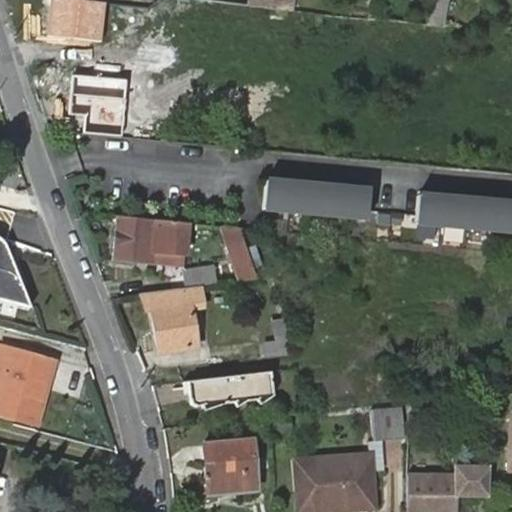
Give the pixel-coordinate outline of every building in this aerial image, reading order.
[(61,0),(49,0),(46,36),(99,43),(103,5),(61,0)] [(291,11),(292,0),(247,0),(247,6),(291,11)] [(389,152),(447,158),(457,50),(399,44),(389,152)] [(72,79),(69,114),(87,115),(86,133),(121,136),(125,82),(72,79)] [(368,220),(370,191),(361,190),(362,185),(328,183),(327,188),(310,186),(310,181),(276,179),(276,184),(267,183),(264,211),(368,220)] [(511,231),(511,198),(479,195),(479,200),(462,199),(462,194),(428,191),(428,196),(419,196),(416,223),(511,231)] [(193,234),(195,227),(154,223),(115,220),(110,263),(149,268),(151,255),(182,258),(185,235),(193,234)] [(242,231),(219,229),(238,286),(257,285),(242,231)] [(0,297),(31,306),(7,245),(1,240),(0,239),(0,297)] [(209,270),(177,274),(179,289),(211,286),(209,270)] [(148,300),(156,356),(195,351),(189,307),(214,304),(212,293),(148,300)] [(293,358),(282,322),(270,324),(272,344),(263,345),(265,361),(293,358)] [(0,348),(0,359),(10,362),(1,397),(0,397),(0,416),(35,425),(51,363),(0,348)] [(10,362),(0,359),(0,397),(1,397),(10,362)] [(270,397),(266,374),(219,381),(181,385),(183,393),(187,392),(190,403),(195,412),(198,409),(201,415),(223,407),(229,407),(234,412),(245,404),(254,403),(259,406),(270,397)] [(374,445),(406,443),(404,410),(372,413),(374,445)] [(200,448),(205,492),(233,489),(234,495),(254,493),(249,443),(200,448)] [(332,511),(333,507),(369,504),(365,460),(291,465),(294,495),(310,494),(310,511),(332,511)] [(454,466),(454,479),(453,498),(487,499),(488,468),(454,466)] [(454,479),(406,477),(405,511),(452,511),(453,498),(454,479)] [(233,489),(205,492),(205,497),(234,495),(233,489)] [(310,511),(310,494),(294,495),(295,511),(310,511)]
